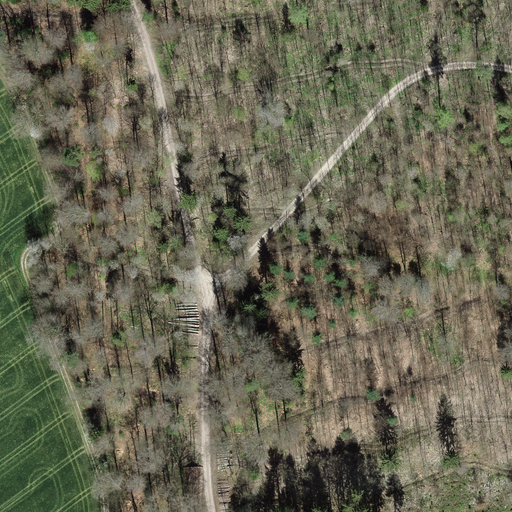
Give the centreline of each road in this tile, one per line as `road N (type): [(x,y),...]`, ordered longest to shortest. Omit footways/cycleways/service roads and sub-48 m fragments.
road 1 (track): [(131,0),(153,62),(188,233),(210,289),(204,444),(212,511)]
road 2 (track): [(106,511),(100,468),(24,268),(28,251),(61,227),(65,213),(0,70)]
road 3 (track): [(210,289),(406,78),(468,63),(511,65)]
